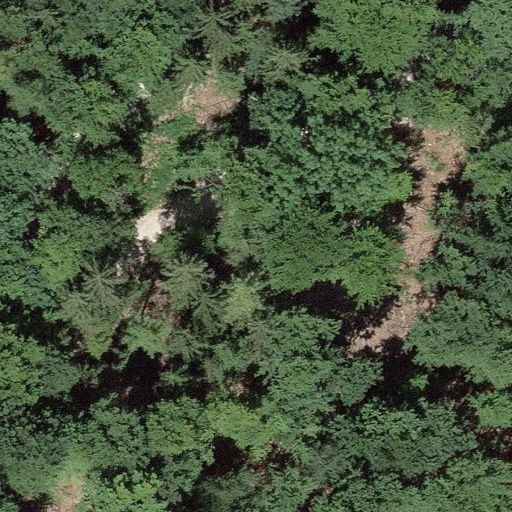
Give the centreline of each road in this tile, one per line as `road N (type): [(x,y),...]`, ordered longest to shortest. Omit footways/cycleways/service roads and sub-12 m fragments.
road 1 (track): [(505,0),(279,157),(0,329)]
road 2 (track): [(0,272),(72,201),(218,0)]
